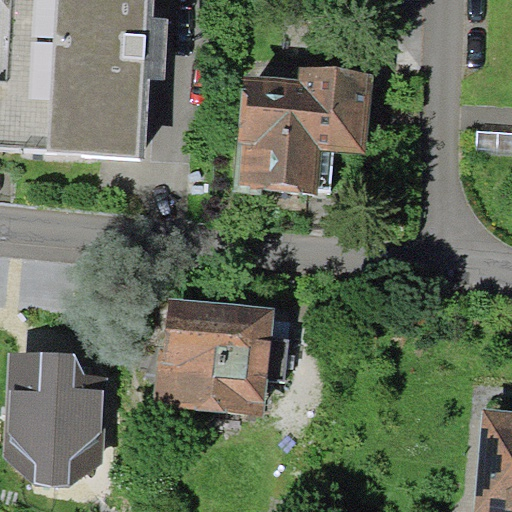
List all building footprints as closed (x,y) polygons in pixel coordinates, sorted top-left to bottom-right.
[(163,0),(1,0),(0,24),(0,146),(154,156),(163,0)] [(324,0),(323,30),(382,33),(384,4),(325,0),(324,0)] [(253,194),(307,199),(307,197),(325,198),(329,155),(355,157),(361,89),(300,83),(299,97),(245,92),(240,146),(236,145),(231,196),(253,198),(253,194)] [(471,158),(511,159),(511,138),(472,136),(471,158)] [(255,385),(279,387),(282,346),(260,344),(262,323),(168,314),(164,360),(156,359),(146,380),(151,383),(149,405),(170,407),(170,412),(252,419),(255,385)] [(73,350),(7,349),(3,454),(34,482),(69,482),(101,463),(107,375),(84,373),(73,350)] [(511,511),(511,428),(484,426),(477,511),(511,511)]
